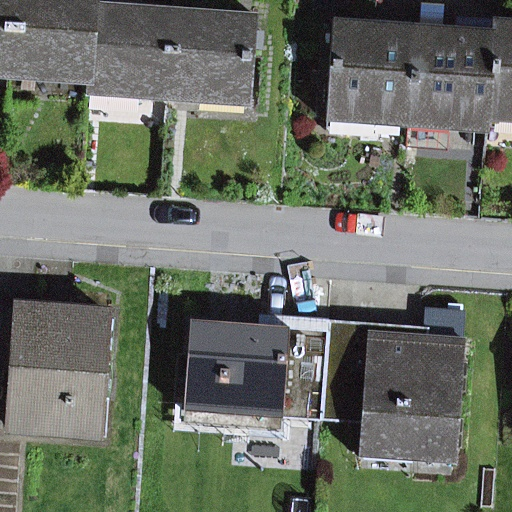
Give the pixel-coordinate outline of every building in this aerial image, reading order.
[(14,0),(0,0),(0,67),(10,68),(14,0)] [(14,0),(10,68),(88,74),(87,85),(89,85),(95,5),(95,0),(14,0)] [(95,5),(89,85),(168,90),(174,11),(95,5)] [(249,96),(254,16),(174,11),(168,90),(249,96)] [(374,34),(413,37),(414,24),(375,21),(374,34)] [(454,40),(492,43),(493,31),(493,30),(455,27),(454,40)] [(333,31),(328,111),(407,117),(413,37),(374,34),(333,31)] [(413,37),(407,117),(487,123),(488,111),(493,43),(494,31),(493,31),(492,43),(454,40),(413,37)] [(488,123),(489,111),(511,112),(511,32),(494,31),(493,43),(488,111),(487,123),(488,123)] [(87,85),(88,74),(10,68),(0,67),(0,78),(87,85)] [(248,108),(249,96),(168,90),(89,85),(87,85),(86,96),(248,108)] [(407,117),(328,111),(327,122),(488,134),(488,123),(487,123),(407,117)] [(488,123),(511,124),(511,112),(489,111),(488,123)] [(52,324),(69,326),(70,313),(70,305),(16,301),(15,312),(53,314),(52,324)] [(52,324),(53,314),(15,312),(0,310),(0,376),(3,377),(3,369),(11,370),(7,427),(64,431),(66,405),(73,405),(73,399),(104,402),(110,316),(70,313),(69,326),(52,324)] [(430,339),(431,329),(260,317),(259,327),(262,327),(262,336),(285,338),(285,329),(328,332),(430,339)] [(284,386),(322,388),(321,402),(323,402),(328,332),(285,329),(285,338),(262,336),(262,327),(259,327),(191,322),(185,411),(282,419),(284,386)] [(456,451),(464,341),(430,339),(328,332),(323,402),(363,405),(361,424),(360,444),(456,451)] [(282,419),(361,424),(363,405),(323,402),(321,402),(322,388),(284,386),(282,419)] [(64,431),(102,433),(104,402),(73,399),(73,405),(66,405),(64,431)] [(184,423),(281,431),(282,419),(185,411),(184,423)] [(359,458),(455,465),(456,451),(360,444),(359,458)]
